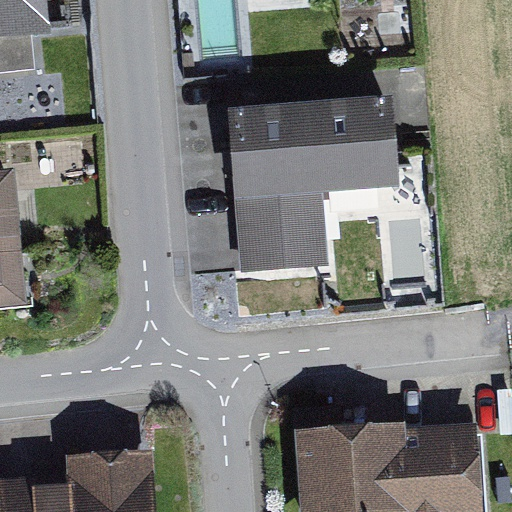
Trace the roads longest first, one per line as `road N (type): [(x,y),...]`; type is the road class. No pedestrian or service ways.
road 1 (residential): [(156,0),(191,358)]
road 2 (residential): [(511,327),(261,351)]
road 3 (residential): [(191,358),(0,383)]
road 4 (residential): [(261,351),(271,511)]
